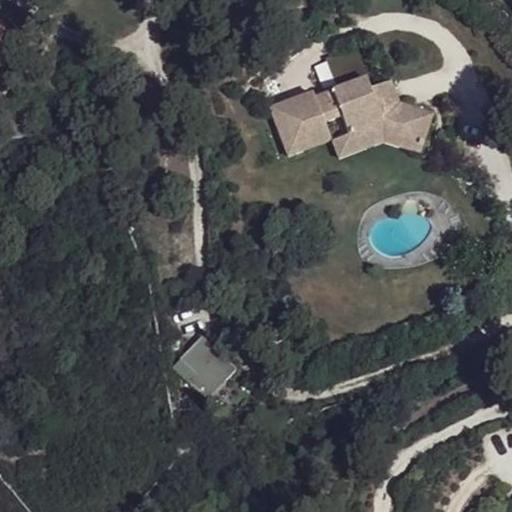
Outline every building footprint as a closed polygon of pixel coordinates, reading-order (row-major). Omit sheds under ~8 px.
[(388,136),(421,146),(431,117),(399,106),(391,83),(369,91),(365,79),(311,97),(310,94),(272,108),(289,156),(332,140),(327,125),(341,120),(347,135),(374,124),(390,130),(388,136)] [(13,115),(13,133),(31,132),(31,113),(13,115)] [(382,143),(374,124),(347,135),(332,140),(339,159),(382,143)] [(418,154),(421,146),(388,136),(390,130),(374,124),(382,143),(418,154)] [(202,398),(231,369),(198,335),(175,357),(190,373),(184,379),(202,398)] [(184,435),(173,438),(178,453),(188,449),(184,435)]
